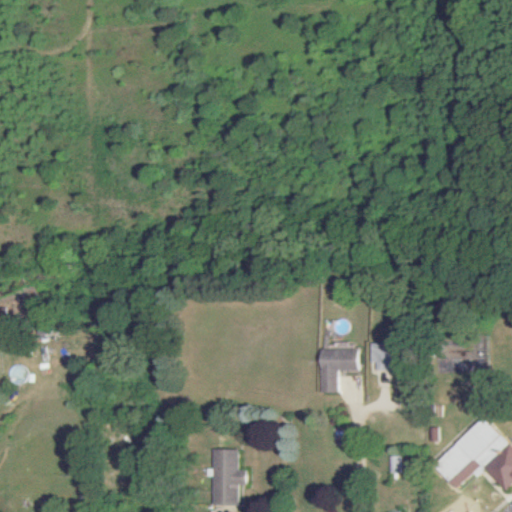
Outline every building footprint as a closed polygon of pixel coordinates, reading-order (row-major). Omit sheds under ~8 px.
[(378,344),(377,369),(404,370),(405,345),(378,344)] [(328,349),(328,394),(345,394),(345,371),(366,372),(366,349),(328,349)] [(463,491),(489,467),(511,492),(511,491),(511,438),(494,418),(441,465),(463,491)] [(337,446),(354,445),(354,428),(336,429),(337,446)] [(244,451),(218,450),(218,476),(217,506),(243,507),(243,485),(251,485),(251,471),(243,471),(244,451)]
